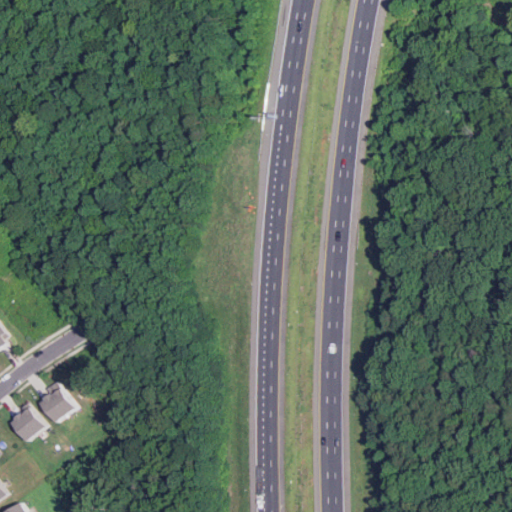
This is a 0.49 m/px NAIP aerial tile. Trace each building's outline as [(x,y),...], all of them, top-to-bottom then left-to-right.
[(15,342),(10,335),(14,332),(4,318),(0,321),(0,346),(3,351),(15,342)] [(43,401),(58,421),(78,407),(59,380),(52,386),(56,391),(43,401)] [(49,425),(32,404),(13,420),(29,441),(49,425)] [(0,500),(10,493),(0,479),(0,500)] [(29,511),(24,502),(4,511),(29,511)]
